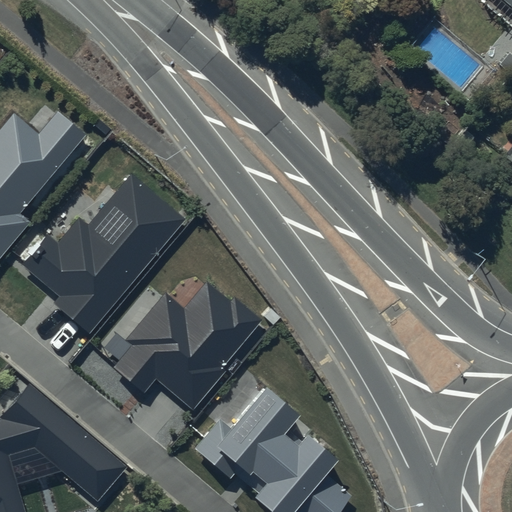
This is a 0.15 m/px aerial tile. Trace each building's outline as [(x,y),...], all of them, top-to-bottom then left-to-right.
[(0,250),(28,219),(16,209),(84,131),(57,107),(36,130),(13,110),(0,124),(0,250)] [(176,215),(126,173),(84,222),(73,213),(52,237),(42,228),(15,260),(54,292),(49,298),(82,326),(176,215)] [(159,286),(119,335),(126,341),(109,362),(140,387),(151,374),(188,404),(219,366),(216,363),(257,314),(229,291),(226,295),(201,274),(178,302),(159,286)] [(0,511),(24,511),(7,452),(33,445),(95,498),(126,462),(28,379),(0,412),(0,511)] [(251,485),(248,488),(277,511),(281,511),(287,506),(294,511),(332,511),(350,490),(319,466),(331,451),(302,428),(294,438),(279,426),(295,407),(260,379),(225,423),(216,416),(192,445),(227,474),(231,469),(251,485)]
